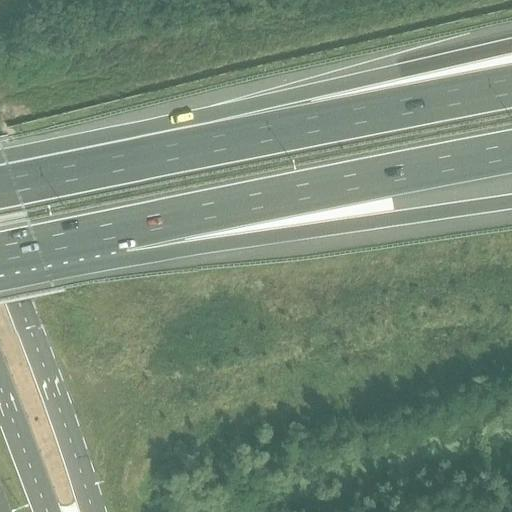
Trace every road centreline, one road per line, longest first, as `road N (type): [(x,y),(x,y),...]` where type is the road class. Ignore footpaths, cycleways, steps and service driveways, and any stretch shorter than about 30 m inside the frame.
road 1 (motorway): [(511,44),(111,140),(17,181)]
road 2 (motorway): [(511,86),(17,181)]
road 3 (motorway): [(126,229),(511,155)]
road 4 (motorway): [(126,229),(313,230),(511,202)]
road 5 (motorway): [(90,511),(0,250)]
road 6 (primary): [(47,511),(0,386)]
road 7 (motorway): [(0,253),(126,229)]
